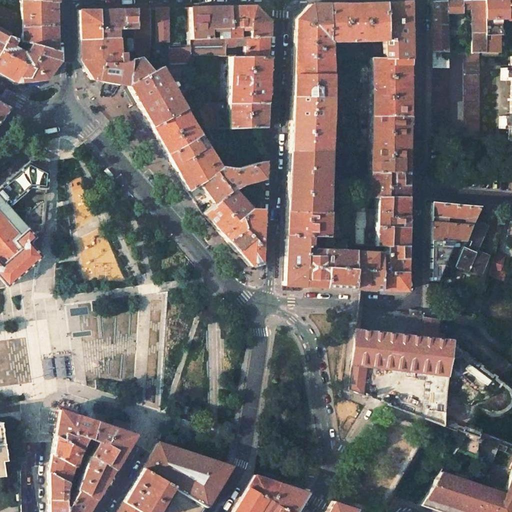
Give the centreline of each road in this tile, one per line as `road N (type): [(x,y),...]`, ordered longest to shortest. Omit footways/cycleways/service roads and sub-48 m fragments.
road 1 (residential): [(99,511),(147,421),(54,384),(34,403),(34,511)]
road 2 (residential): [(257,309),(268,283),(281,0)]
road 3 (residential): [(257,309),(90,127),(61,107)]
road 4 (residential): [(324,487),(327,445),(313,352),(292,319),(257,309)]
road 5 (residential): [(213,511),(242,456),(257,309)]
road 6 (residential): [(419,0),(417,190)]
